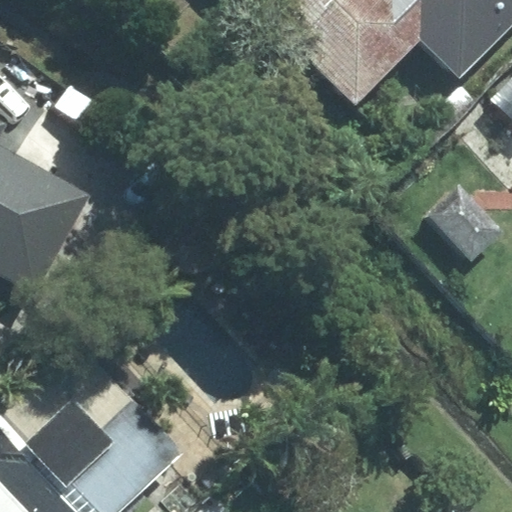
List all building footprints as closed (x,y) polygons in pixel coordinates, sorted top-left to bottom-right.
[(402,0),(252,0),(358,104),(422,40),(402,0)] [(511,0),(402,0),(422,40),(460,77),(511,24),(511,0)] [(511,117),(511,77),(492,98),(511,117)] [(0,274),(35,294),(89,196),(0,147),(0,132),(4,126),(0,123),(0,274)] [(458,185),(426,217),(472,262),(504,230),(458,185)] [(0,511),(120,511),(181,454),(64,334),(0,395),(0,511)] [(228,511),(216,499),(202,511),(228,511)]
